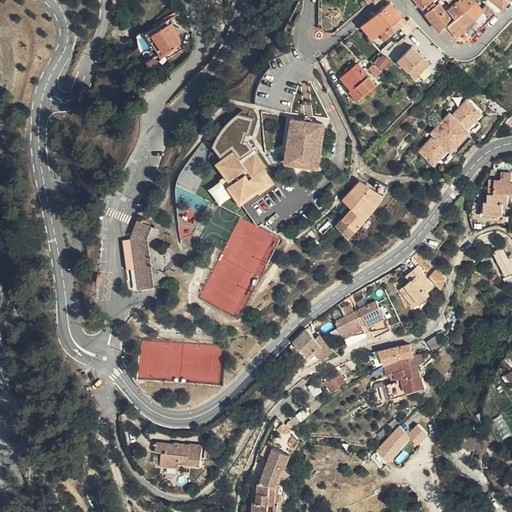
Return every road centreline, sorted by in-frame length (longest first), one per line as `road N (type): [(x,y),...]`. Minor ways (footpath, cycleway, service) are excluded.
road 1 (residential): [(511,143),(487,151),(411,244),(325,301),(201,415),(170,419),(152,409),(105,358)]
road 2 (residential): [(105,358),(78,347),(70,331),(39,148),(42,98)]
road 3 (residential): [(105,358),(118,228),(157,126)]
road 4 (residential): [(311,49),(308,64),(341,134),(338,173),(284,212)]
road 5 (residential): [(243,0),(221,57),(157,126)]
road 6 (residential): [(511,12),(456,53),(400,0)]
road 7 (residential): [(157,126),(158,94),(195,58),(197,20),(188,0)]
road 8 (residential): [(104,0),(78,95),(69,102),(42,98)]
